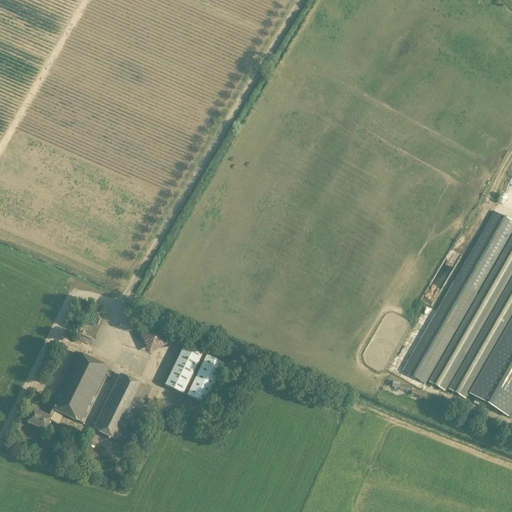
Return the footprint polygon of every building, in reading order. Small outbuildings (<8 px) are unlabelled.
[(511,229),(511,222),(494,212),(403,371),(424,383),(511,229)] [(511,272),(511,238),(429,383),(444,391),(511,272)] [(511,313),(511,279),(449,389),(464,398),(511,313)] [(509,417),(511,412),(511,317),(468,394),(509,417)] [(149,352),(172,344),(168,331),(163,333),(161,327),(143,333),(149,352)] [(184,345),(165,386),(183,395),(183,394),(205,405),(224,365),(203,355),(203,354),(184,345)] [(48,407),(49,408),(45,416),(34,410),(27,423),(45,432),(55,411),(82,424),(109,369),(75,352),(56,389),(60,391),(56,399),(53,397),(48,407)] [(120,374),(93,429),(124,444),(151,390),(120,374)]
